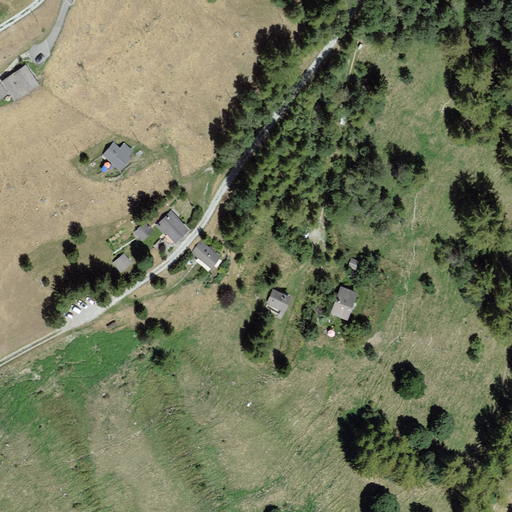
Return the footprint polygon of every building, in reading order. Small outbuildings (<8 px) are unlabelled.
[(26,67),(3,84),(18,104),(41,88),(26,67)] [(114,145),(105,157),(122,169),(134,152),(124,145),(120,149),(114,145)] [(171,214),(157,228),(177,245),(190,233),(171,214)] [(137,229),(145,235),(151,226),(143,221),(137,229)] [(192,255),(213,269),(222,259),(202,244),(192,255)] [(342,287),(331,315),(350,322),(360,296),(342,287)] [(294,299),(274,291),(270,305),(286,314),(294,299)]
